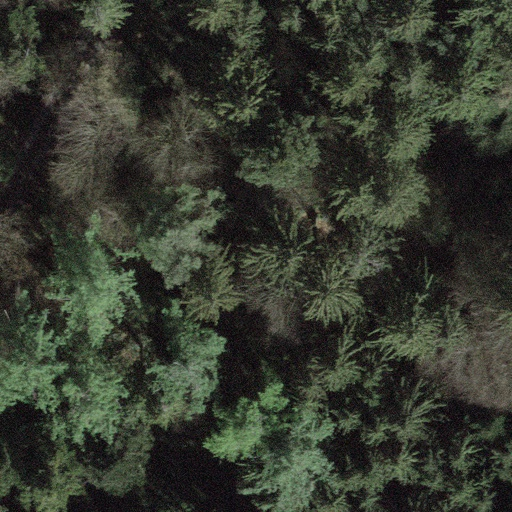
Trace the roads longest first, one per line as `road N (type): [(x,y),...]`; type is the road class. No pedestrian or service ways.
road 1 (track): [(511,171),(138,312),(0,289)]
road 2 (track): [(115,0),(0,203)]
